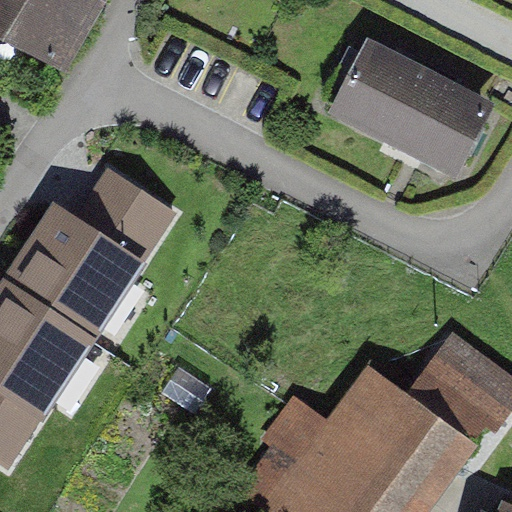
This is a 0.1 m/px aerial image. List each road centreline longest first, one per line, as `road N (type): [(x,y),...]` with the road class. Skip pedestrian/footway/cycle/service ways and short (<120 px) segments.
road 1 (residential): [(511,188),(477,238),(436,253),(91,74)]
road 2 (residential): [(0,214),(91,74)]
